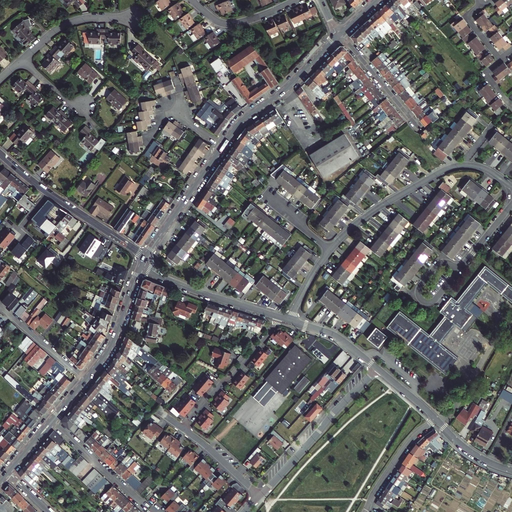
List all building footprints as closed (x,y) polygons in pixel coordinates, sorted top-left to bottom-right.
[(31,0),(24,0),(33,10),(37,7),(31,0)] [(64,0),(69,6),(74,2),(79,8),(85,3),(83,0),(64,0)] [(159,0),(157,1),(163,10),(172,3),(170,0),(169,0),(159,0)] [(216,5),(217,9),(219,8),(220,10),(222,14),(233,10),(228,0),(216,5)] [(343,0),(330,0),(335,10),(342,7),(341,6),(346,4),(343,0)] [(359,4),(355,0),(347,0),(348,1),(354,8),(359,4)] [(400,20),(405,16),(391,0),(390,0),(386,4),(394,13),(398,18),(400,20)] [(405,6),(399,0),(391,0),(405,16),(406,18),(409,17),(402,8),(404,6),(405,6)] [(399,0),(405,6),(404,6),(406,8),(413,2),(412,1),(413,1),(412,0),(399,0)] [(495,9),(499,15),(503,12),(502,11),(507,7),(501,0),(498,0),(495,3),(498,6),(495,9)] [(416,1),(413,4),(420,12),(423,9),(416,1)] [(177,2),(168,9),(175,20),(184,14),(181,10),(182,9),(177,2)] [(383,7),(394,22),(396,20),(392,15),(394,13),(386,4),(383,7)] [(301,5),(298,7),(303,19),(313,15),(313,14),(318,12),(315,6),(310,8),(308,5),(304,7),(302,8),(301,5)] [(296,11),(294,12),(290,13),(295,23),(303,19),(298,7),(295,8),(296,11)] [(383,7),(379,11),(392,28),(395,32),(398,30),(393,23),(394,22),(383,7)] [(485,13),(482,10),(477,15),(479,17),(476,20),(481,26),(489,20),(484,14),(485,13)] [(387,31),(392,28),(379,11),(375,15),(387,31)] [(189,12),(179,19),(182,24),(183,23),(187,29),(195,23),(192,19),(191,17),(192,16),(189,12)] [(275,17),(281,29),(290,25),(286,15),(282,17),(280,18),(279,16),(275,17)] [(375,15),(372,18),(384,34),(387,31),(375,15)] [(273,18),(270,20),(271,22),(269,23),(265,25),(270,35),(279,30),(273,18)] [(368,21),(380,35),(381,37),(385,34),(384,34),(372,18),(368,21)] [(459,32),(467,25),(462,19),(458,23),(456,20),(451,24),(453,27),(454,26),(459,32)] [(30,26),(24,20),(18,26),(17,25),(14,28),(14,29),(12,31),(15,33),(16,33),(24,42),(33,34),(28,28),(30,26)] [(493,26),(489,20),(481,26),(485,32),(489,29),(491,32),(497,28),(494,25),(493,26)] [(368,21),(364,25),(374,37),(376,36),(377,36),(380,35),(368,21)] [(206,33),(204,30),(202,27),(203,27),(200,23),(190,30),(193,33),(190,35),(194,40),(198,38),(198,39),(206,33)] [(374,37),(364,25),(360,29),(370,41),(374,37)] [(462,38),(464,41),(470,37),(468,34),(472,31),(467,25),(459,32),(463,37),(462,38)] [(490,38),(495,44),(503,37),(498,32),(499,31),(497,28),(491,32),(493,35),(490,38)] [(101,38),(105,39),(105,29),(97,29),(97,32),(90,32),(89,43),(101,44),(101,38)] [(110,30),(105,29),(105,39),(109,39),(109,44),(121,44),(121,33),(110,33),(110,30)] [(362,42),(365,45),(370,41),(360,29),(356,32),(363,41),(362,42)] [(220,42),(217,38),(215,36),(216,35),(213,31),(204,38),(207,42),(208,41),(212,47),(220,42)] [(376,58),(365,45),(362,42),(363,41),(356,32),(351,37),(371,62),(376,58)] [(468,43),(472,49),(481,42),(476,36),(472,40),(470,37),(464,41),(467,44),(468,43)] [(505,50),(511,45),(508,42),(507,43),(503,37),(495,44),(500,50),(503,47),(505,50)] [(52,50),(61,58),(65,53),(67,55),(75,46),(66,38),(59,47),(57,45),(52,50)] [(478,58),(484,54),(481,51),(485,48),(481,42),(472,49),(477,54),(476,55),(478,58)] [(144,49),(139,44),(132,52),(137,57),(134,60),(138,63),(139,62),(145,67),(144,67),(148,71),(143,76),(143,78),(145,79),(146,79),(153,72),(149,69),(152,66),(156,69),(160,64),(157,61),(156,61),(144,50),(144,49)] [(234,73),(235,72),(243,66),(254,59),(260,55),(252,44),(227,62),(228,63),(234,73)] [(341,46),(332,55),(340,63),(344,68),(347,65),(355,59),(344,46),(341,46)] [(61,58),(52,50),(47,57),(48,58),(42,65),(51,73),(60,62),(58,61),(61,58)] [(376,68),(387,59),(382,52),(381,54),(376,58),(371,62),(376,68)] [(481,60),(486,66),(494,60),(489,54),(486,57),(484,54),(478,58),(480,61),(481,60)] [(279,83),(260,55),(254,59),(257,64),(259,63),(264,70),(261,72),(268,83),(259,89),(259,88),(250,94),(238,77),(232,80),(249,104),(279,83)] [(326,61),(336,70),(338,68),(336,66),(340,63),(332,55),(326,61)] [(229,70),(220,57),(211,64),(217,73),(220,72),(222,75),(229,70)] [(376,68),(380,72),(392,62),(388,58),(387,59),(376,68)] [(355,59),(347,65),(350,69),(346,72),(348,74),(346,75),(347,77),(349,75),(360,66),(355,59)] [(392,62),(380,72),(383,76),(395,66),(393,64),(397,61),(396,59),(392,62)] [(320,68),(326,74),(333,81),(334,79),(330,75),(331,73),(332,74),(335,72),(338,74),(339,73),(336,70),(326,61),(320,68)] [(498,67),(505,75),(511,69),(511,66),(509,63),(506,65),(504,62),(498,67)] [(344,68),(340,63),(336,66),(338,68),(336,70),(339,73),(344,68)] [(99,76),(85,64),(78,72),(91,84),(99,76)] [(383,76),(386,80),(399,70),(397,68),(398,67),(397,67),(396,65),(395,66),(383,76)] [(182,73),(179,74),(181,79),(193,75),(190,66),(181,69),(182,73)] [(245,69),(243,66),(235,72),(237,75),(245,69)] [(366,72),(360,66),(349,75),(355,81),(366,72)] [(498,67),(493,72),(496,76),(493,78),(497,83),(500,81),(500,80),(505,75),(498,67)] [(325,88),(323,89),(326,94),(330,91),(327,87),(330,84),(324,76),(326,74),(320,68),(315,72),(320,79),(318,80),(325,88)] [(389,84),(401,74),(400,72),(399,70),(386,80),(389,84)] [(355,81),(352,83),(356,89),(353,91),(354,92),(371,79),(366,72),(355,81)] [(403,75),(401,74),(389,84),(392,87),(404,78),(405,77),(403,75)] [(187,86),(196,83),(193,75),(181,79),(182,83),(186,82),(187,86)] [(326,94),(323,89),(322,89),(316,83),(311,77),(305,83),(312,89),(321,98),(326,94)] [(26,83),(20,78),(13,86),(22,94),(25,91),(28,93),(34,86),(28,80),(26,83)] [(398,95),(408,86),(410,85),(407,81),(404,78),(392,87),(398,95)] [(365,94),(376,85),(371,79),(354,92),(356,94),(361,89),(365,94)] [(172,80),(163,83),(167,95),(172,94),(171,90),(175,89),(172,80)] [(161,93),(163,97),(167,95),(163,83),(154,85),(157,95),(161,93)] [(199,92),(196,83),(187,86),(188,90),(185,92),(187,96),(199,92)] [(480,83),(475,88),(478,92),(479,91),(484,96),(492,89),(487,84),(483,87),(480,83)] [(371,101),(382,92),(376,85),(365,94),(371,101)] [(38,89),(34,86),(28,93),(31,96),(28,100),(37,107),(44,99),(36,91),(38,89)] [(311,113),(317,109),(301,86),(297,92),(311,113)] [(398,95),(405,102),(415,94),(408,86),(398,95)] [(438,87),(435,91),(441,98),(444,95),(438,87)] [(497,95),(492,89),(484,96),(488,102),(487,103),(490,105),(491,105),(495,101),(493,98),(497,95)] [(120,110),(128,102),(114,90),(107,98),(120,110)] [(199,92),(187,96),(188,100),(191,99),(193,104),(202,101),(199,92)] [(387,98),(382,92),(371,101),(376,107),(387,98)] [(411,110),(423,100),(424,99),(422,97),(419,100),(415,94),(405,102),(411,110)] [(342,102),(337,95),(334,97),(338,105),(341,103),(342,102)] [(387,98),(376,107),(371,111),(373,113),(377,111),(377,112),(390,101),(387,98)] [(499,98),(495,101),(491,105),(495,110),(494,111),(499,116),(503,111),(499,107),(503,104),(499,98)] [(242,109),(233,99),(227,107),(236,114),(242,109)] [(152,105),(156,105),(155,100),(142,102),(143,111),(153,110),(152,105)] [(429,107),(423,100),(411,110),(417,117),(428,108),(429,107)] [(448,100),(445,102),(450,108),(453,106),(448,100)] [(393,105),(390,101),(377,112),(379,114),(375,117),(376,119),(379,117),(393,105)] [(218,136),(229,120),(223,114),(216,109),(207,102),(197,116),(209,124),(206,127),(218,136)] [(379,117),(382,121),(396,109),(393,105),(379,117)] [(55,123),(65,113),(61,110),(59,112),(54,107),(46,115),(55,123)] [(216,109),(223,114),(229,120),(236,114),(227,107),(224,111),(218,107),(216,109)] [(285,130),(288,128),(276,108),(268,113),(276,125),(281,121),(283,125),(282,126),(285,130)] [(417,117),(420,120),(427,115),(431,112),(428,108),(417,117)] [(462,118),(472,126),(477,120),(476,119),(478,116),(468,108),(466,111),(467,112),(462,118)] [(396,109),(382,121),(382,122),(379,124),(378,124),(381,128),(384,126),(399,113),(396,109)] [(150,115),(154,115),(153,110),(143,111),(139,112),(141,121),(150,119),(150,115)] [(427,115),(420,120),(425,127),(432,121),(432,122),(433,123),(437,119),(431,112),(427,115)] [(65,113),(55,123),(65,132),(73,124),(66,118),(68,116),(65,113)] [(261,118),(270,132),(272,134),(273,133),(270,129),(276,125),(268,113),(261,118)] [(386,131),(403,117),(399,113),(384,126),(385,127),(386,129),(385,130),(386,131)] [(406,121),(403,117),(386,131),(387,132),(388,131),(389,132),(390,130),(390,131),(393,129),(394,131),(406,121)] [(261,118),(254,123),(260,131),(264,136),(270,132),(261,118)] [(472,126),(462,118),(457,124),(468,132),(471,129),(470,128),(472,126)] [(138,131),(141,130),(148,129),(147,125),(151,124),(150,119),(141,121),(137,121),(138,131)] [(172,134),(179,123),(175,120),(173,123),(170,121),(162,132),(170,137),(172,134)] [(183,126),(179,123),(172,134),(179,140),(181,137),(185,132),(181,129),(183,126)] [(246,128),(258,140),(264,136),(260,131),(254,123),(246,128)] [(465,136),(468,132),(457,124),(455,123),(451,128),(453,130),(462,137),(464,135),(465,136)] [(15,133),(9,138),(17,145),(22,140),(25,143),(34,132),(26,125),(17,135),(15,133)] [(92,131),(86,126),(80,132),(86,137),(82,141),(92,150),(100,142),(90,133),(92,131)] [(495,146),(503,136),(497,132),(499,130),(496,127),(487,138),(490,141),(489,141),(495,146)] [(246,128),(242,133),(255,145),(260,141),(258,140),(246,128)] [(462,137),(453,130),(448,135),(459,144),(462,140),(461,140),(462,137)] [(127,132),(129,143),(142,140),(142,136),(138,137),(137,131),(127,132)] [(242,133),(238,139),(249,147),(252,150),(255,145),(242,133)] [(345,134),(311,155),(325,177),(359,156),(345,134)] [(456,148),(459,144),(448,135),(443,141),(453,149),(455,147),(456,148)] [(496,149),(500,152),(509,141),(503,136),(495,146),(497,148),(496,149)] [(200,138),(195,146),(206,154),(209,150),(206,148),(208,144),(200,138)] [(453,149),(443,141),(440,139),(439,138),(433,147),(433,148),(436,150),(437,149),(438,150),(438,151),(445,157),(447,154),(448,155),(453,149)] [(249,147),(238,139),(234,146),(241,151),(247,156),(247,157),(249,159),(255,154),(252,150),(249,147)] [(139,146),(143,146),(142,140),(129,143),(131,153),(140,152),(139,146)] [(148,149),(144,154),(159,165),(161,163),(164,165),(167,161),(167,160),(169,157),(167,156),(168,154),(161,149),(158,147),(160,145),(155,141),(154,140),(148,149)] [(507,156),(511,148),(511,143),(509,141),(500,152),(504,155),(505,154),(507,156)] [(206,154),(195,146),(190,154),(198,159),(200,156),(203,158),(206,154)] [(234,146),(229,153),(236,158),(238,160),(240,161),(242,164),(247,156),(241,151),(234,146)] [(395,158),(404,166),(409,160),(409,159),(411,157),(399,147),(397,150),(399,152),(395,158)] [(300,159),(305,156),(301,149),(297,152),(300,155),(298,156),(300,159)] [(47,173),(61,158),(52,150),(39,165),(47,173)] [(229,153),(226,157),(237,165),(240,161),(238,160),(236,158),(229,153)] [(195,163),(198,159),(190,154),(184,161),(195,169),(198,165),(195,163)] [(226,157),(221,165),(228,170),(231,165),(234,167),(237,169),(238,168),(237,167),(236,166),(237,165),(226,157)] [(402,169),(404,166),(395,158),(390,164),(400,173),(403,169),(402,169)] [(195,169),(184,161),(179,169),(187,174),(189,171),(193,173),(195,169)] [(383,168),(385,170),(395,178),(397,176),(397,177),(400,173),(390,164),(387,162),(383,168)] [(284,164),(281,166),(277,170),(272,173),(271,175),(277,179),(276,180),(282,185),(290,175),(293,172),(288,168),(286,167),(286,166),(284,164)] [(217,169),(231,179),(234,174),(231,172),(228,170),(221,165),(217,169)] [(152,166),(140,182),(144,185),(145,185),(156,170),(152,166)] [(8,169),(5,167),(0,173),(0,187),(12,174),(7,170),(8,169)] [(364,172),(360,178),(370,186),(374,180),(373,179),(376,177),(364,168),(362,171),(364,172)] [(217,169),(215,173),(228,183),(231,179),(217,169)] [(376,177),(387,186),(389,183),(390,184),(395,178),(385,170),(381,176),(378,174),(376,177)] [(0,196),(17,176),(12,173),(12,174),(0,187),(0,196)] [(211,178),(226,189),(229,184),(228,183),(215,173),(211,178)] [(290,175),(282,185),(284,186),(283,188),(287,190),(296,179),(290,175)] [(14,193),(23,182),(17,176),(0,196),(0,207),(7,199),(4,196),(10,189),(14,193)] [(116,190),(121,193),(125,196),(127,192),(129,189),(130,190),(135,183),(131,181),(125,177),(125,176),(116,189),(116,190)] [(296,179),(287,190),(291,193),(292,193),(294,194),(304,181),(298,176),(296,179)] [(208,183),(216,189),(223,193),(226,189),(211,178),(208,183)] [(256,178),(252,182),(256,187),(261,183),(256,178)] [(360,178),(355,184),(366,193),(369,189),(368,189),(370,186),(360,178)] [(465,197),(466,196),(476,184),(470,180),(469,180),(466,178),(458,188),(461,190),(460,192),(465,197)] [(87,183),(84,181),(77,189),(87,197),(96,185),(89,180),(87,183)] [(299,200),(308,189),(307,188),(309,185),(304,181),(294,194),(296,196),(295,197),(299,200)] [(21,199),(25,194),(31,188),(23,182),(14,193),(10,197),(14,200),(17,196),(21,199)] [(444,182),(440,187),(442,189),(447,193),(451,188),(444,182)] [(200,196),(208,201),(216,189),(208,183),(205,187),(206,188),(200,196)] [(350,190),(360,198),(362,196),(363,197),(366,193),(355,184),(350,190)] [(472,200),(474,199),(482,188),(479,185),(478,186),(476,184),(466,196),(472,200)] [(144,196),(148,190),(143,186),(139,193),(142,195),(144,196)] [(303,202),(305,203),(314,193),(316,190),(310,186),(308,189),(299,200),(302,203),(303,202)] [(482,188),(474,199),(480,203),(487,194),(485,192),(486,191),(482,188)] [(439,191),(436,194),(447,203),(451,197),(447,193),(442,189),(440,191),(439,191)] [(341,197),(350,204),(352,206),(354,203),(355,204),(360,198),(350,190),(346,196),(343,194),(341,197)] [(166,193),(162,198),(163,199),(158,206),(166,212),(175,199),(166,193)] [(320,204),(321,202),(318,200),(320,198),(314,193),(305,203),(312,208),(313,207),(315,209),(320,204)] [(21,199),(19,202),(29,211),(34,204),(30,201),(28,199),(29,197),(25,194),(21,199)] [(432,201),(444,211),(449,205),(447,203),(436,194),(433,198),(434,199),(432,201)] [(487,194),(480,203),(486,209),(487,207),(490,209),(496,202),(493,200),(494,199),(487,194)] [(197,201),(206,207),(209,202),(208,201),(200,196),(197,201)] [(99,197),(89,212),(96,216),(100,210),(109,216),(115,208),(99,197)] [(341,197),(334,205),(344,213),(349,207),(348,206),(350,204),(341,197)] [(44,235),(47,238),(48,237),(50,235),(68,214),(48,200),(35,216),(32,220),(46,232),(44,235)] [(206,208),(206,207),(197,201),(194,205),(204,211),(207,214),(210,210),(206,208)] [(430,202),(427,206),(439,216),(440,216),(444,211),(432,201),(431,203),(430,202)] [(166,212),(158,206),(157,205),(154,203),(149,210),(161,219),(166,212)] [(243,213),(253,221),(262,210),(258,207),(257,208),(251,203),(243,213)] [(327,209),(340,220),(343,216),(342,215),(344,213),(334,205),(332,203),(327,209)] [(423,213),(432,220),(434,222),(439,216),(427,206),(424,209),(425,210),(423,213)] [(124,228),(135,212),(131,209),(128,208),(114,228),(124,234),(127,230),(124,228)] [(161,219),(149,210),(147,209),(141,217),(145,219),(156,227),(161,219)] [(337,223),(340,220),(327,209),(322,215),(335,225),(336,223),(337,223)] [(253,221),(259,226),(267,216),(265,214),(266,213),(262,210),(253,221)] [(135,216),(133,220),(137,223),(141,216),(135,212),(133,215),(135,216)] [(396,215),(393,218),(404,227),(409,221),(399,213),(397,215),(396,215)] [(420,214),(417,218),(428,226),(432,220),(423,213),(421,215),(420,214)] [(73,218),(73,217),(68,214),(50,235),(52,237),(56,233),(57,234),(52,240),(62,249),(69,241),(60,234),(67,225),(71,228),(77,220),(73,218)] [(318,226),(320,227),(327,233),(329,230),(330,231),(335,225),(322,215),(317,221),(320,223),(318,226)] [(471,215),(466,221),(476,230),(479,226),(478,226),(481,223),(471,215)] [(259,226),(265,230),(274,220),(270,217),(269,218),(267,216),(259,226)] [(389,225),(399,233),(404,227),(393,218),(391,222),(391,223),(389,225)] [(428,226),(417,218),(414,221),(415,222),(413,224),(423,232),(428,226)] [(145,219),(142,225),(152,232),(156,227),(145,219)] [(191,227),(201,235),(206,229),(207,229),(209,227),(199,219),(197,221),(196,221),(191,227)] [(271,235),(279,225),(276,223),(277,222),(274,220),(265,230),(266,231),(263,234),(268,238),(270,235),(271,235)] [(232,226),(227,221),(223,225),(229,230),(232,226)] [(476,230),(466,221),(465,222),(461,227),(471,235),(472,233),(473,234),(476,230)] [(152,232),(142,225),(136,233),(135,232),(130,239),(140,245),(143,245),(152,232)] [(277,240),(286,229),(282,226),(281,227),(279,225),(271,235),(268,238),(274,243),(277,240)] [(387,227),(384,230),(397,241),(402,235),(399,233),(389,225),(388,227),(387,227)] [(188,228),(185,232),(196,241),(201,235),(191,227),(189,229),(188,228)] [(469,237),(471,235),(461,227),(457,232),(456,233),(467,242),(470,238),(469,237)] [(16,236),(6,228),(0,235),(0,245),(4,249),(16,236)] [(286,229),(277,240),(278,240),(275,244),(280,248),(284,243),(291,235),(288,233),(289,232),(286,229)] [(382,235),(380,237),(390,245),(392,247),(397,241),(384,230),(381,234),(382,235)] [(467,242),(456,233),(454,231),(449,237),(452,239),(461,247),(463,245),(464,245),(467,242)] [(504,232),(501,236),(511,245),(511,244),(511,235),(506,231),(505,233),(504,232)] [(182,239),(191,247),(193,248),(198,242),(196,241),(185,232),(182,236),(183,237),(182,239)] [(35,241),(29,236),(27,235),(21,243),(18,242),(11,251),(20,259),(35,241)] [(98,241),(90,235),(83,246),(94,253),(93,254),(98,258),(105,247),(97,242),(98,241)] [(497,242),(510,253),(511,250),(511,244),(511,245),(501,236),(498,240),(499,240),(497,242)] [(377,238),(374,242),(385,251),(390,245),(380,237),(378,239),(377,238)] [(186,252),(191,247),(182,239),(180,241),(179,240),(176,244),(186,252)] [(425,239),(418,248),(428,256),(433,250),(432,249),(434,246),(431,244),(425,239)] [(460,249),(461,247),(452,239),(447,245),(458,253),(460,250),(460,249)] [(355,246),(366,255),(370,249),(361,241),(359,243),(358,243),(355,246)] [(372,246),(370,249),(380,257),(385,251),(374,242),(371,246),(372,246)] [(505,259),(510,253),(497,242),(492,248),(493,249),(488,256),(497,263),(500,259),(499,258),(501,255),(505,259)] [(172,250),(182,258),(186,252),(176,244),(173,248),(174,248),(172,250)] [(296,252),(306,260),(311,254),(310,253),(313,251),(305,244),(303,247),(301,246),(296,252)] [(458,253),(447,245),(442,251),(452,259),(454,256),(455,257),(458,253)] [(353,251),(351,253),(361,261),(366,255),(355,246),(352,250),(353,251)] [(56,256),(47,248),(38,260),(47,268),(56,256)] [(428,256),(418,248),(413,254),(424,263),(427,259),(426,258),(428,256)] [(206,258),(204,260),(207,262),(206,263),(207,264),(209,265),(212,268),(220,258),(222,256),(213,249),(206,258)] [(182,258),(172,250),(167,256),(168,257),(166,259),(173,265),(175,263),(177,264),(182,258)] [(292,258),(303,267),(305,263),(304,262),(306,260),(296,252),(293,250),(288,256),(292,258)] [(346,258),(356,267),(361,261),(351,253),(349,255),(349,254),(346,258)] [(413,254),(409,260),(418,268),(420,266),(421,266),(424,263),(413,254)] [(13,265),(1,255),(0,256),(0,258),(11,268),(13,265)] [(0,278),(1,280),(11,268),(0,258),(0,278)] [(217,274),(226,263),(220,258),(212,268),(214,270),(214,271),(217,274)] [(292,258),(287,264),(297,272),(299,270),(303,267),(292,258)] [(342,265),(355,275),(359,269),(356,267),(346,258),(343,262),(342,265)] [(404,266),(414,274),(417,271),(417,270),(418,268),(409,260),(407,259),(402,264),(404,266)] [(228,260),(226,263),(217,274),(221,277),(222,276),(224,278),(234,265),(228,260)] [(283,275),(289,280),(291,277),(292,278),(297,272),(287,264),(282,270),(284,271),(281,274),(283,275)] [(234,265),(224,278),(226,279),(225,280),(229,283),(240,270),(240,269),(234,265)] [(339,266),(336,270),(347,278),(350,281),(355,275),(342,265),(340,267),(339,266)] [(458,358),(441,344),(456,325),(466,333),(478,318),(473,314),(467,309),(472,302),(488,283),(511,302),(511,287),(485,266),(456,301),(451,297),(440,312),(445,316),(430,335),(400,311),(386,327),(445,374),(458,358)] [(404,266),(399,272),(409,280),(411,278),(414,274),(404,266)] [(112,281),(119,284),(121,279),(123,280),(127,270),(117,267),(113,277),(112,281)] [(108,274),(98,269),(96,273),(106,278),(108,274)] [(245,275),(240,270),(229,283),(233,286),(233,285),(236,287),(245,275)] [(347,278),(336,270),(333,273),(334,274),(332,276),(342,284),(344,286),(345,287),(350,281),(347,278)] [(18,274),(14,271),(6,284),(10,287),(17,276),(18,274)] [(404,286),(409,280),(399,272),(392,281),(396,283),(397,284),(401,288),(404,285),(404,286)] [(243,291),(245,293),(254,282),(255,280),(246,273),(245,275),(236,287),(242,292),(243,291)] [(255,280),(254,282),(256,284),(256,285),(262,290),(269,280),(264,276),(262,277),(260,275),(255,280)] [(12,310),(19,303),(20,301),(11,293),(13,289),(12,288),(19,278),(17,276),(10,287),(1,301),(7,306),(9,304),(11,305),(9,308),(12,310)] [(154,294),(158,284),(146,279),(144,280),(141,289),(142,289),(143,287),(148,289),(148,291),(154,294)] [(267,296),(275,285),(269,280),(262,290),(264,292),(263,293),(267,296)] [(156,300),(157,298),(158,295),(161,296),(165,287),(158,284),(154,294),(153,298),(151,302),(150,306),(150,308),(152,309),(155,300),(156,300)] [(99,289),(102,290),(119,298),(122,288),(116,285),(115,289),(107,285),(106,288),(101,286),(99,289)] [(271,298),(274,299),(281,290),(275,285),(267,296),(271,298)] [(320,299),(326,304),(334,294),(328,289),(330,287),(327,285),(318,296),(321,298),(320,299)] [(164,301),(167,302),(172,290),(165,287),(161,296),(160,299),(158,306),(162,307),(164,301)] [(31,288),(23,298),(29,303),(37,293),(31,288)] [(146,296),(153,298),(154,294),(148,291),(142,289),(141,289),(138,297),(145,300),(146,296)] [(119,298),(102,290),(100,296),(117,304),(119,298)] [(281,290),(274,299),(280,304),(283,306),(289,298),(290,297),(288,295),(281,290)] [(340,299),(334,294),(326,304),(328,306),(327,306),(331,310),(340,299)] [(94,298),(94,300),(115,310),(117,304),(100,296),(96,295),(95,299),(94,298)] [(148,301),(145,300),(138,297),(136,304),(145,307),(147,307),(148,301)] [(25,322),(29,325),(37,316),(41,312),(39,310),(45,302),(46,303),(47,301),(44,299),(34,310),(35,310),(30,316),(25,322)] [(338,313),(346,303),(340,299),(331,310),(335,313),(335,311),(338,313)] [(91,306),(92,306),(104,311),(104,310),(113,314),(115,310),(94,300),(91,306)] [(184,303),(178,301),(176,306),(172,308),(175,315),(180,313),(190,317),(192,312),(195,313),(198,306),(189,303),(188,303),(188,305),(184,304),(184,303)] [(472,302),(467,309),(473,314),(478,318),(483,311),(472,302)] [(19,303),(12,310),(20,317),(25,312),(27,310),(19,303)] [(214,313),(216,306),(209,303),(204,310),(204,313),(211,315),(212,312),(214,313)] [(343,319),(351,308),(350,307),(346,303),(338,313),(340,315),(339,316),(343,319)] [(134,310),(143,313),(150,315),(151,312),(144,310),(145,307),(136,304),(134,310)] [(347,321),(349,323),(360,310),(354,305),(351,308),(343,319),(347,322),(347,321)] [(98,316),(111,321),(113,315),(104,311),(92,306),(91,309),(94,311),(92,316),(97,320),(98,316)] [(216,306),(214,313),(212,316),(211,319),(214,321),(214,322),(219,323),(224,315),(226,309),(216,306)] [(224,315),(219,323),(226,327),(230,317),(232,311),(226,309),(224,315)] [(366,320),(369,317),(360,309),(360,310),(349,323),(356,328),(356,327),(362,332),(369,322),(366,320)] [(141,318),(143,313),(134,310),(132,318),(140,321),(148,322),(148,319),(141,318)] [(57,321),(65,326),(70,319),(60,311),(55,320),(57,321)] [(105,327),(97,320),(92,316),(87,311),(85,314),(88,317),(85,321),(88,323),(101,333),(105,327)] [(228,337),(234,328),(235,326),(239,313),(232,311),(230,317),(229,322),(228,322),(228,324),(231,325),(230,327),(231,327),(226,336),(228,337)] [(235,326),(234,328),(235,329),(237,327),(238,327),(239,323),(244,324),(243,327),(246,328),(248,323),(251,316),(239,313),(235,326)] [(29,325),(34,329),(40,323),(46,329),(53,321),(45,314),(41,319),(37,316),(29,325)] [(97,320),(105,327),(108,329),(110,324),(111,321),(98,316),(97,320)] [(148,319),(148,322),(149,322),(147,334),(145,335),(144,339),(146,340),(156,342),(157,342),(159,341),(159,338),(158,337),(160,324),(162,325),(163,318),(162,318),(155,317),(153,316),(150,316),(148,319)] [(251,334),(253,331),(256,326),(258,319),(251,316),(248,323),(246,330),(249,331),(247,334),(249,336),(251,334)] [(0,326),(0,331),(1,333),(5,328),(11,333),(16,327),(11,322),(10,323),(6,319),(0,326)] [(256,326),(253,331),(258,334),(260,332),(262,328),(265,323),(266,321),(258,319),(256,326)] [(90,329),(88,332),(102,342),(106,337),(101,333),(88,323),(86,326),(90,329)] [(57,331),(62,334),(65,331),(63,330),(55,324),(54,325),(59,329),(57,331)] [(17,328),(6,340),(12,345),(22,332),(17,328)] [(376,328),(368,338),(379,348),(387,337),(376,328)] [(82,336),(86,339),(98,347),(102,342),(88,332),(86,330),(82,336)] [(285,349),(294,339),(288,334),(286,335),(284,333),(280,330),(276,334),(273,338),(285,349)] [(138,345),(126,334),(123,342),(131,348),(135,350),(134,351),(137,352),(137,353),(138,353),(140,355),(139,356),(149,365),(152,367),(159,360),(138,344),(138,345)] [(27,336),(22,342),(26,346),(31,340),(27,336)] [(81,343),(95,353),(98,347),(86,339),(84,341),(83,341),(81,343)] [(25,353),(28,355),(37,345),(34,342),(25,353)] [(120,349),(128,356),(132,360),(132,359),(136,354),(137,353),(137,352),(134,351),(135,350),(131,348),(123,342),(120,349)] [(77,349),(91,358),(95,353),(81,343),(77,349)] [(28,355),(24,360),(31,366),(40,356),(43,359),(47,354),(47,353),(44,351),(37,345),(28,355)] [(278,390),(282,394),(283,393),(286,389),(312,359),(295,345),(265,379),(267,381),(253,397),(259,402),(271,388),(276,393),(278,390)] [(215,346),(212,355),(218,357),(215,365),(224,368),(225,365),(227,366),(232,352),(215,346)] [(77,349),(74,353),(87,364),(91,358),(77,349)] [(120,350),(119,351),(127,357),(128,356),(120,349),(120,350)] [(270,355),(263,349),(254,359),(261,365),(270,355)] [(472,349),(471,351),(468,350),(466,354),(467,355),(464,360),(472,364),(478,351),(472,349)] [(343,350),(336,359),(338,361),(346,353),(343,350)] [(127,357),(119,351),(116,356),(127,366),(128,367),(132,362),(127,357)] [(72,356),(69,359),(81,369),(82,369),(87,364),(74,353),(72,352),(70,354),(72,356)] [(112,362),(126,374),(128,371),(125,368),(127,366),(116,356),(112,362)] [(152,376),(163,364),(159,360),(152,367),(148,372),(152,376)] [(48,371),(52,375),(67,387),(71,382),(58,370),(61,366),(56,362),(48,371)] [(130,377),(126,374),(112,362),(110,365),(116,371),(116,372),(119,375),(121,373),(128,379),(130,377)] [(351,371),(354,373),(361,365),(358,363),(351,371)] [(152,376),(157,380),(168,367),(163,364),(152,376)] [(106,370),(124,386),(125,384),(118,377),(119,375),(116,372),(116,371),(110,365),(106,370)] [(326,388),(341,370),(339,368),(339,367),(337,366),(336,366),(335,365),(329,373),(327,371),(324,374),(325,375),(318,383),(322,386),(323,385),(326,388)] [(161,384),(173,371),(168,367),(157,380),(161,384)] [(251,376),(244,369),(233,382),(240,388),(251,376)] [(125,388),(124,386),(106,370),(101,376),(107,382),(110,379),(118,386),(123,390),(125,388)] [(343,372),(341,370),(326,388),(324,389),(326,391),(327,389),(331,393),(346,375),(346,373),(345,372),(343,372)] [(161,384),(166,388),(174,379),(172,378),(174,377),(175,378),(178,375),(173,371),(161,384)] [(48,409),(33,395),(10,376),(7,373),(4,377),(20,393),(30,402),(29,403),(31,405),(32,406),(33,405),(37,407),(35,409),(42,416),(44,414),(48,409)] [(205,374),(199,381),(208,389),(215,382),(205,374)] [(67,387),(52,375),(50,377),(52,379),(54,380),(52,383),(62,392),(67,387)] [(166,388),(170,393),(177,385),(176,384),(178,382),(178,381),(179,380),(181,381),(183,379),(178,375),(175,378),(174,379),(166,388)] [(107,382),(101,376),(96,381),(112,396),(113,394),(109,391),(107,389),(111,385),(107,382)] [(305,376),(295,388),(300,392),(310,381),(305,376)] [(39,393),(52,404),(58,397),(43,384),(39,380),(36,384),(42,389),(39,393)] [(43,384),(58,397),(62,392),(52,383),(50,382),(48,380),(47,383),(45,383),(43,384)] [(96,381),(92,386),(109,401),(113,397),(112,396),(96,381)] [(199,381),(193,388),(202,396),(208,389),(199,381)] [(109,401),(92,386),(84,395),(95,405),(111,419),(120,410),(109,401)] [(271,388),(259,402),(264,407),(276,393),(271,388)] [(510,393),(503,389),(499,396),(506,400),(508,397),(510,393)] [(215,399),(216,400),(213,403),(222,411),(230,402),(227,399),(230,396),(222,391),(215,399)] [(495,392),(492,391),(486,401),(485,404),(487,406),(495,392)] [(52,404),(39,393),(38,395),(35,393),(33,395),(48,409),(52,404)] [(320,394),(311,404),(315,408),(323,399),(322,398),(323,396),(320,394)] [(81,399),(92,409),(95,405),(84,395),(81,399)] [(187,395),(182,401),(191,409),(197,402),(187,395)] [(81,399),(77,403),(89,413),(90,413),(89,412),(92,409),(81,399)] [(182,401),(175,408),(184,416),(191,409),(182,401)] [(462,410),(456,417),(466,425),(471,418),(472,418),(475,415),(478,417),(485,404),(482,402),(480,406),(474,403),(468,412),(467,414),(462,410)] [(89,413),(77,403),(72,410),(83,419),(89,424),(91,421),(89,419),(88,419),(85,416),(88,414),(88,415),(89,413)] [(484,411),(487,406),(485,404),(478,417),(470,430),(475,433),(475,432),(477,433),(483,422),(481,420),(486,412),(484,411)] [(32,406),(31,405),(25,413),(29,416),(30,417),(36,422),(42,416),(35,409),(32,406)] [(214,415),(206,409),(196,421),(206,429),(214,419),(212,418),(214,415)] [(83,419),(72,410),(67,416),(90,437),(92,435),(89,432),(79,424),(83,419)] [(20,419),(31,429),(36,422),(30,417),(28,420),(25,418),(27,416),(28,417),(29,416),(25,413),(20,419)] [(12,423),(15,425),(26,435),(31,429),(20,419),(19,420),(12,414),(2,425),(7,429),(12,423)] [(85,442),(90,437),(67,416),(62,421),(85,442)] [(137,426),(141,422),(136,418),(132,422),(137,426)] [(150,421),(143,431),(153,439),(156,435),(158,437),(163,429),(156,424),(155,425),(154,424),(150,421)] [(21,441),(26,435),(15,425),(10,431),(21,441)] [(475,440),(484,445),(492,432),(482,426),(475,440)] [(90,437),(85,442),(90,447),(97,440),(100,437),(96,433),(98,430),(97,429),(92,435),(90,437)] [(268,441),(278,449),(284,443),(282,441),(285,439),(274,429),(272,433),(274,435),(268,441)] [(430,441),(439,449),(441,446),(436,440),(440,437),(436,430),(434,429),(425,435),(430,441)] [(21,441),(10,431),(4,438),(15,448),(21,441)] [(73,464),(76,461),(59,446),(64,440),(54,431),(43,445),(54,455),(68,468),(73,464)] [(492,432),(484,445),(486,446),(493,432),(492,432)] [(166,433),(160,442),(169,449),(176,438),(172,436),(171,437),(166,433)] [(99,442),(97,440),(90,447),(95,451),(108,438),(106,436),(105,435),(99,442)] [(439,449),(430,441),(425,435),(417,443),(425,449),(425,448),(426,449),(427,450),(430,447),(436,452),(439,449)] [(118,446),(122,441),(117,437),(114,442),(118,446)] [(0,446),(9,455),(15,448),(4,438),(0,443),(0,446)] [(108,438),(95,451),(100,456),(106,449),(104,447),(109,441),(110,443),(112,441),(108,438)] [(180,441),(176,438),(169,449),(168,450),(177,456),(184,447),(178,444),(180,441)] [(425,449),(417,443),(410,452),(417,456),(424,461),(427,458),(423,456),(427,450),(426,449),(425,451),(424,450),(425,449)] [(54,455),(43,445),(39,449),(50,459),(54,455)] [(0,446),(0,456),(5,461),(9,455),(0,446)] [(110,465),(123,451),(120,448),(118,446),(116,449),(118,451),(116,454),(113,452),(105,461),(110,465)] [(100,456),(105,461),(113,452),(115,450),(113,449),(112,451),(108,447),(106,449),(100,456)] [(248,459),(257,467),(267,458),(259,452),(261,450),(259,447),(248,459)] [(56,464),(50,459),(39,449),(36,453),(46,462),(47,463),(50,466),(54,469),(57,466),(56,464)] [(190,449),(182,457),(191,465),(195,460),(199,456),(196,452),(195,454),(193,452),(190,449)] [(125,452),(123,451),(110,465),(114,469),(126,457),(123,454),(125,452)] [(412,470),(420,475),(423,472),(412,464),(417,456),(410,452),(402,464),(412,470)] [(46,462),(36,453),(32,457),(44,467),(47,463),(46,462)] [(117,473),(127,462),(126,461),(130,457),(128,455),(126,457),(114,469),(117,473)] [(76,467),(84,459),(81,456),(76,461),(73,464),(76,467)] [(47,470),(44,467),(32,457),(29,461),(38,469),(41,472),(42,471),(56,484),(59,481),(47,470)] [(117,473),(121,476),(134,461),(131,458),(127,462),(117,473)] [(195,468),(200,473),(209,464),(203,458),(198,463),(195,460),(191,465),(188,467),(192,471),(195,468)] [(76,476),(88,463),(84,459),(76,467),(72,471),(76,476)] [(38,469),(29,461),(26,465),(37,475),(39,472),(37,471),(38,469)] [(134,461),(121,476),(126,480),(131,475),(136,470),(134,468),(138,464),(135,461),(134,461)] [(209,464),(200,473),(206,478),(203,481),(206,484),(213,477),(210,475),(215,470),(209,464)] [(412,470),(402,464),(398,469),(408,476),(409,476),(412,470)] [(37,475),(26,465),(22,469),(33,479),(37,475)] [(87,486),(99,473),(94,468),(82,481),(87,486)] [(33,479),(22,469),(19,473),(25,479),(34,487),(35,488),(39,484),(33,479)] [(398,469),(394,476),(406,483),(406,482),(404,481),(408,476),(398,469)] [(92,490),(104,477),(99,473),(87,486),(92,490)] [(151,473),(136,490),(141,494),(146,489),(150,492),(153,490),(149,486),(154,481),(164,490),(167,487),(161,481),(160,481),(151,473)] [(215,480),(213,477),(206,484),(209,487),(212,484),(218,490),(227,481),(220,475),(215,480)] [(394,476),(390,482),(401,488),(403,485),(406,487),(408,484),(406,483),(394,476)] [(96,494),(102,487),(105,490),(111,484),(104,477),(92,490),(96,494)] [(227,493),(237,501),(242,495),(238,491),(242,487),(237,482),(234,483),(231,486),(232,487),(227,493)] [(401,488),(390,482),(386,488),(397,494),(397,495),(399,492),(400,493),(401,491),(400,490),(401,489),(401,488)] [(9,484),(4,491),(9,496),(15,490),(9,484)] [(113,486),(102,498),(106,502),(117,490),(113,486)] [(174,500),(180,493),(177,491),(175,492),(170,487),(160,497),(166,503),(170,498),(173,501),(174,500)] [(395,498),(397,494),(386,488),(384,491),(395,498)] [(9,496),(12,499),(18,492),(15,490),(9,496)] [(106,502),(110,506),(121,493),(117,490),(106,502)] [(378,500),(376,503),(382,507),(384,503),(385,504),(388,500),(391,503),(392,502),(399,507),(402,502),(398,500),(397,499),(396,500),(394,499),(395,498),(384,491),(378,500)] [(18,492),(12,499),(18,504),(24,498),(18,492)] [(110,506),(114,509),(125,497),(121,493),(110,506)] [(218,501),(224,506),(226,503),(232,508),(237,501),(227,493),(222,499),(221,497),(218,501)] [(117,511),(119,511),(129,501),(125,497),(114,509),(117,511)] [(30,504),(24,498),(18,504),(24,510),(30,504)] [(2,504),(9,511),(12,511),(13,511),(15,508),(12,505),(10,503),(7,499),(3,503),(2,504)] [(177,511),(178,511),(185,505),(182,502),(179,505),(174,500),(173,501),(165,509),(167,511),(173,511),(176,510),(177,511)] [(126,511),(134,505),(129,501),(119,511),(126,511)] [(212,511),(225,511),(222,509),(224,506),(218,501),(215,504),(217,505),(212,511)]
